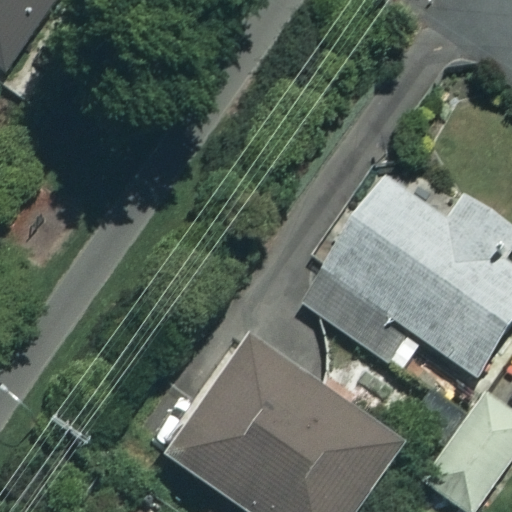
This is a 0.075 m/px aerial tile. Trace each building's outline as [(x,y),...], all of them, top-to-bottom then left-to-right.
[(56,0),(0,0),(0,74),(2,75),(56,0)] [(442,220),(381,179),(297,306),(401,375),(421,345),(477,381),(511,328),(511,272),(498,263),(511,242),(511,231),(458,196),(442,220)] [(352,511),(397,446),(244,343),(162,463),(233,511),(352,511)] [(466,407),(438,387),(406,431),(434,451),(466,407)] [(473,511),(511,457),(511,419),(480,397),(418,484),(457,511),(473,511)]
